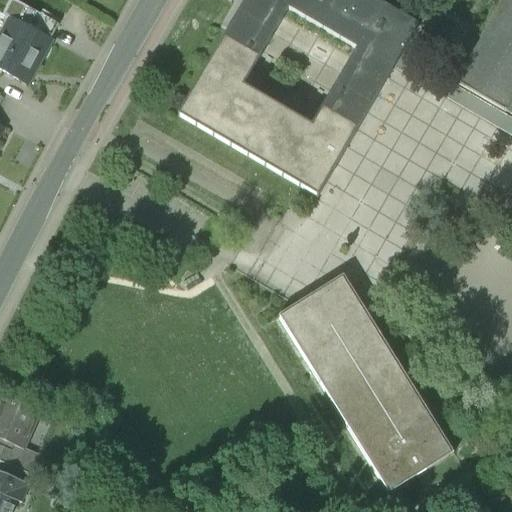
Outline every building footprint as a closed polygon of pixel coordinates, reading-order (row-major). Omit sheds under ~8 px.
[(8,19),(30,31),(39,15),(11,0),(3,16),(8,19)] [(318,200),(394,70),(356,52),(311,128),(243,89),(288,12),(268,0),(247,0),(177,118),(318,200)] [(370,0),(268,0),(288,12),(356,52),(394,70),(403,54),(419,28),(370,0)] [(511,118),(511,0),(504,0),(455,85),(506,115),(511,118)] [(7,20),(8,19),(3,16),(0,15),(0,35),(8,21),(7,20)] [(59,26),(39,15),(30,31),(50,42),(59,26)] [(0,71),(27,87),(52,43),(50,42),(30,31),(8,19),(7,20),(8,21),(12,23),(0,44),(0,71)] [(8,21),(0,35),(0,44),(12,23),(8,21)] [(511,138),(511,118),(506,115),(455,85),(403,54),(394,70),(511,138)] [(279,318),(389,495),(453,456),(343,278),(279,318)] [(3,449),(21,457),(24,451),(40,414),(3,398),(0,404),(0,442),(5,444),(3,449)] [(0,456),(0,463),(30,476),(35,464),(21,458),(21,457),(3,449),(0,456)] [(38,457),(24,451),(21,457),(21,458),(35,464),(38,457)] [(33,478),(30,476),(0,463),(0,464),(0,476),(7,480),(29,489),(33,478)] [(0,511),(13,511),(14,510),(12,509),(15,503),(22,506),(29,489),(7,480),(0,476),(0,511)]
